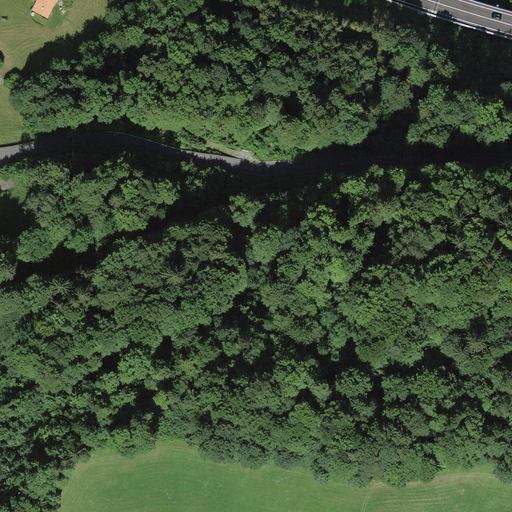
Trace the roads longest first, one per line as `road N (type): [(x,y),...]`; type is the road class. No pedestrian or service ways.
road 1 (track): [(31,511),(56,453),(77,436),(147,411),(250,403),(333,413),(511,391)]
road 2 (unclassified): [(511,155),(282,168),(97,138),(0,152)]
